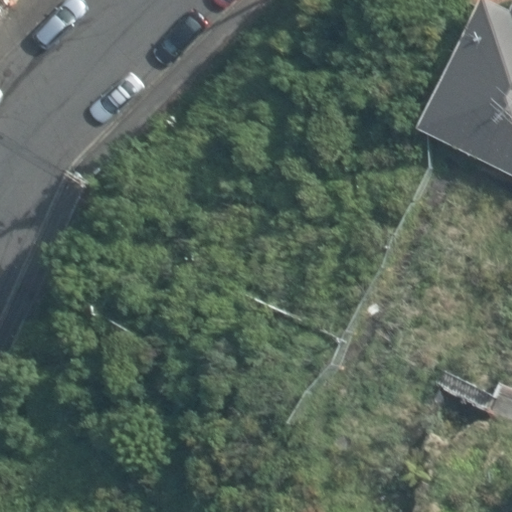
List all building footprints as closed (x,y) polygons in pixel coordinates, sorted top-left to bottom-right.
[(511,4),(502,0),(496,0),(435,124),(511,161),(511,4)] [(511,304),(511,197),(485,185),(445,273),(511,304)] [(403,362),(511,412),(511,304),(445,273),(403,362)] [(360,454),(485,511),(511,511),(511,412),(403,362),(360,454)] [(485,511),(360,454),(320,435),(284,511),(485,511)]
